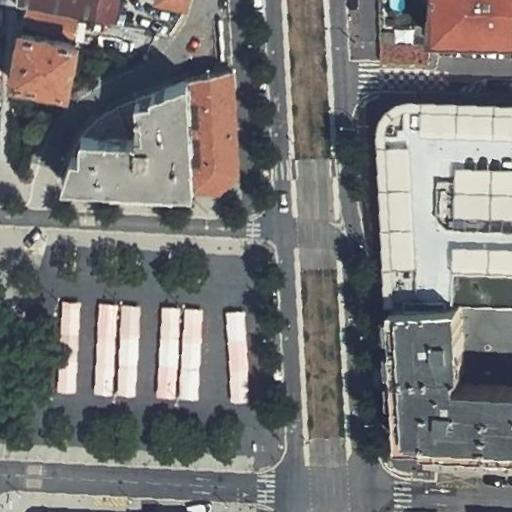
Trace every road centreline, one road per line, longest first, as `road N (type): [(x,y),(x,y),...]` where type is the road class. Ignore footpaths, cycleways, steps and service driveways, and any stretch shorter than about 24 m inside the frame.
road 1 (residential): [(0,475),(293,489)]
road 2 (secondary): [(285,230),(293,489)]
road 3 (residential): [(285,230),(38,216)]
road 4 (residential): [(200,0),(180,45),(162,64),(86,105),(51,166)]
road 5 (secondary): [(273,0),(285,230)]
road 6 (secondary): [(369,492),(357,266)]
road 7 (secondary): [(357,266),(340,78)]
road 8 (residential): [(340,78),(511,72)]
road 9 (residential): [(369,492),(511,501)]
